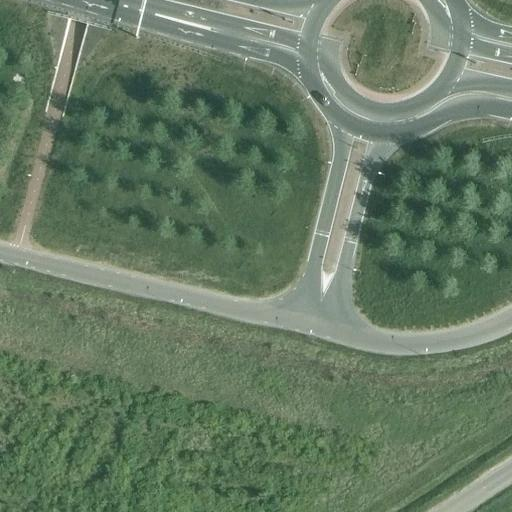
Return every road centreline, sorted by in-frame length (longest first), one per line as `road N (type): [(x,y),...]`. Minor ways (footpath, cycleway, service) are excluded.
road 1 (unclassified): [(312,328),(13,256)]
road 2 (unclassified): [(511,317),(482,334),(398,346),(312,328)]
road 3 (unclassified): [(341,119),(314,279),(318,310)]
road 4 (unclassified): [(318,310),(338,280),(384,134)]
road 5 (trunk): [(169,18),(309,78)]
road 6 (trunk): [(169,18),(307,45)]
road 7 (trunk): [(384,134),(421,129),(461,105),(511,109)]
road 8 (trunk): [(307,45),(328,54),(336,81),(354,101),(399,112)]
